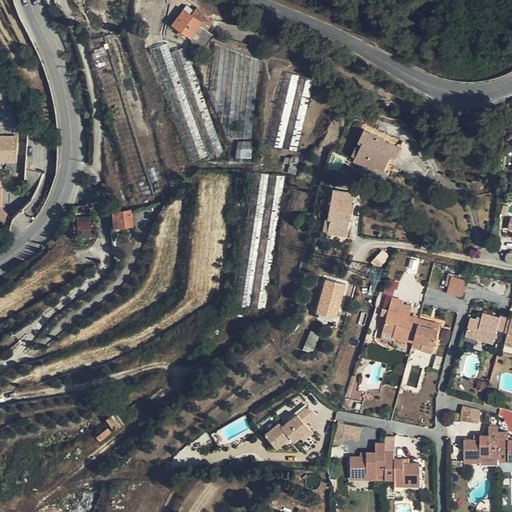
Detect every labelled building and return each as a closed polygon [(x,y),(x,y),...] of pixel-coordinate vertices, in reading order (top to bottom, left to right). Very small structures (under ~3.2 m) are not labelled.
[(119,16),(121,0),(86,0),(85,10),(119,16)] [(209,30),(216,20),(198,7),(192,14),(186,9),(174,23),(204,46),(214,34),(209,30)] [(168,192),(120,39),(118,31),(105,36),(153,197),(168,192)] [(151,197),(103,37),(86,43),(134,203),(151,197)] [(262,50),(263,43),(248,39),(246,47),(262,50)] [(207,157),(170,53),(166,43),(149,49),(190,162),(207,157)] [(184,48),(170,53),(207,157),(208,160),(223,155),(184,48)] [(297,149),(316,77),(289,70),(276,118),(287,121),(281,144),(297,149)] [(360,142),(384,138),(367,130),(360,142)] [(0,160),(3,161),(17,161),(19,138),(0,137),(0,160)] [(387,139),(384,138),(360,142),(365,144),(359,157),(356,162),(375,170),(377,167),(385,171),(393,156),(398,158),(404,148),(387,140),(387,139)] [(182,171),(175,141),(163,144),(170,174),(182,171)] [(250,159),(252,143),(237,141),(235,158),(250,159)] [(365,144),(360,142),(354,154),(359,157),(365,144)] [(287,165),(286,175),(295,175),(296,166),(293,167),(290,167),(287,165)] [(265,308),(286,175),(250,170),(232,303),(265,308)] [(361,198),(364,187),(357,185),(355,197),(361,198)] [(348,221),(352,202),(333,199),(329,218),(348,221)] [(126,224),(124,209),(114,210),(116,225),(126,224)] [(91,231),(91,213),(76,213),(76,232),(91,231)] [(148,241),(151,233),(142,229),(138,237),(148,241)] [(465,288),(469,269),(454,266),(450,284),(465,288)] [(327,277),(318,310),(338,316),(347,283),(327,277)] [(413,340),(420,318),(387,310),(382,330),(393,333),(392,338),(412,344),(413,340)] [(509,335),(511,324),(511,317),(505,316),(503,321),(486,315),(485,319),(484,323),(480,321),(474,320),(468,337),(480,341),(497,346),(501,333),(509,335)] [(427,320),(420,318),(413,340),(424,343),(436,346),(441,331),(432,328),(425,326),(426,323),(427,320)] [(312,330),(304,349),(313,352),(321,333),(312,330)] [(479,346),(480,341),(468,337),(467,342),(479,346)] [(424,343),(413,340),(412,344),(411,347),(422,349),(424,343)] [(461,417),(479,421),(482,408),(463,404),(461,417)] [(311,414),(320,423),(328,415),(319,406),(311,414)] [(323,426),(320,423),(311,414),(311,413),(295,428),(292,424),(279,437),(291,450),(304,437),(308,441),(323,426)] [(350,432),(349,435),(359,438),(363,427),(344,421),(341,429),(350,432)] [(500,459),(500,438),(500,431),(491,432),(491,439),(481,439),(481,443),(475,443),(465,443),(465,466),(481,466),(481,459),(490,460),(500,459)] [(511,441),(511,438),(500,438),(500,459),(499,466),(511,466),(511,441)] [(388,454),(398,454),(399,439),(388,439),(388,444),(388,454)] [(370,475),(387,475),(388,454),(388,444),(378,444),(378,454),(369,454),(369,458),(354,458),(353,480),(370,481),(370,475)] [(398,462),(398,454),(388,454),(387,475),(387,482),(404,483),(404,488),(421,489),(421,466),(404,466),(404,462),(398,462)]
